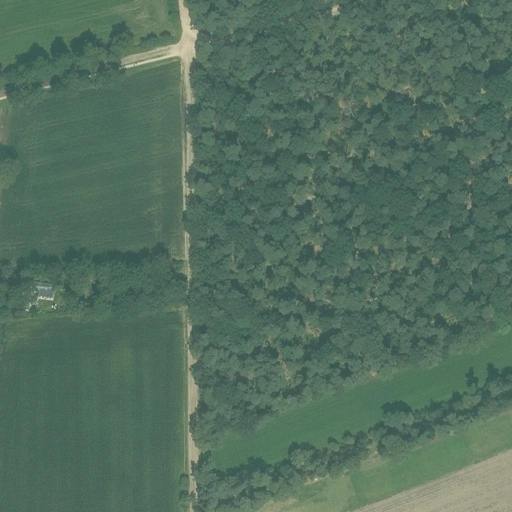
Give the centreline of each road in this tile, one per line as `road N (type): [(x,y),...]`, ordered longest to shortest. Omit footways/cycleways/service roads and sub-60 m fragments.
road 1 (track): [(187,45),(192,511)]
road 2 (track): [(0,93),(187,45)]
road 3 (track): [(187,45),(367,0)]
